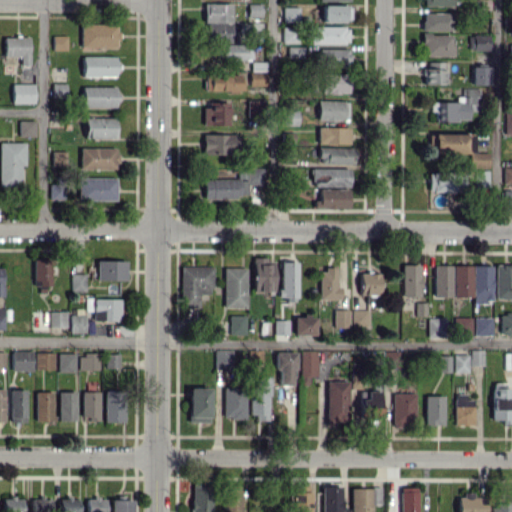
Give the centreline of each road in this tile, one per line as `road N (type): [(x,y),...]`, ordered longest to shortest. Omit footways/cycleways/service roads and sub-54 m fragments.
road 1 (residential): [(0,454),(511,458)]
road 2 (tertiary): [(159,0),(155,511)]
road 3 (residential): [(0,231),(511,231)]
road 4 (residential): [(384,0),(384,230)]
road 5 (residential): [(0,0),(159,0)]
